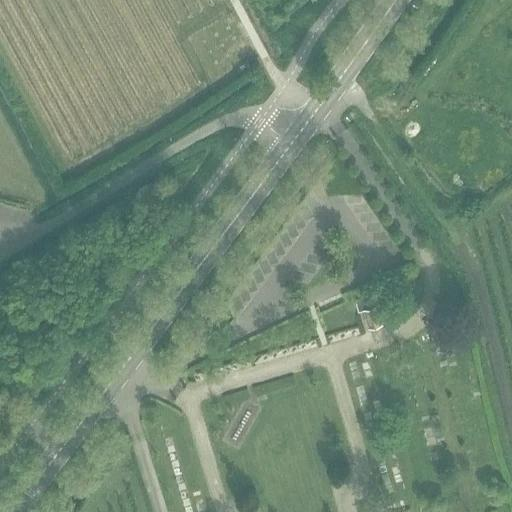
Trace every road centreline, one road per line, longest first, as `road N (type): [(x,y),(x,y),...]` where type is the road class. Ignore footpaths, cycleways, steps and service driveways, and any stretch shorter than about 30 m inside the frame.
road 1 (secondary): [(16,511),(310,117)]
road 2 (unclassified): [(0,257),(225,121),(310,117)]
road 3 (secondary): [(310,117),(394,0)]
